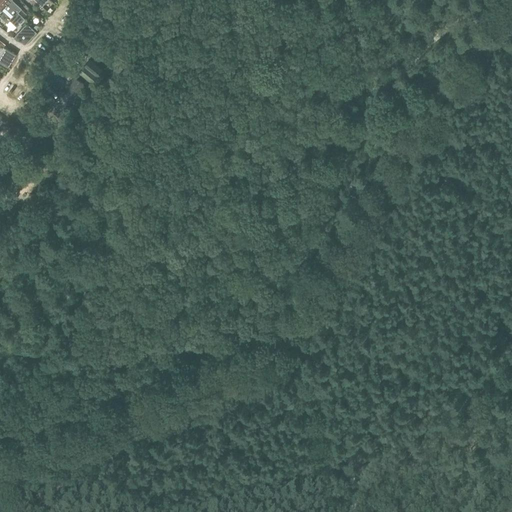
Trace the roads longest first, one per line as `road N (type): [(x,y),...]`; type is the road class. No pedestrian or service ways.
road 1 (track): [(300,306),(511,0)]
road 2 (unknown): [(480,0),(407,68),(369,161),(302,254),(300,306)]
road 3 (unknown): [(300,306),(341,428),(353,511)]
